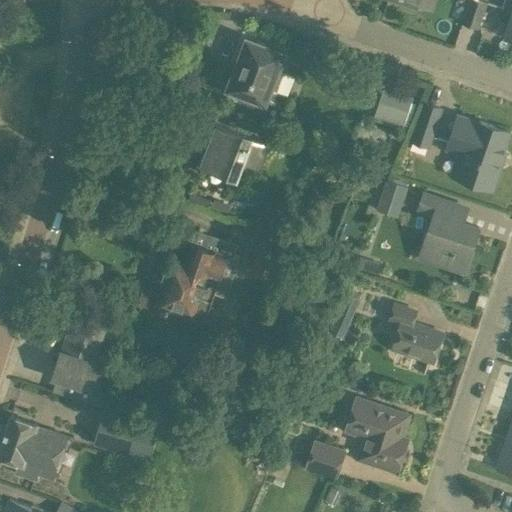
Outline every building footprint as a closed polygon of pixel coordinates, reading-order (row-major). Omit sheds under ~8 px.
[(480,0),(468,0),(468,2),(461,23),(478,28),(487,2),(480,0)] [(511,11),(510,11),(507,22),(499,20),(496,33),(503,34),(501,38),(511,41),(511,11)] [(198,13),(186,13),(186,27),(198,27),(198,13)] [(267,42),(265,46),(247,39),(234,72),(230,70),(225,85),(228,86),(228,88),(264,102),(283,53),(273,49),(275,45),(267,42)] [(413,96),(384,86),(373,119),(402,129),(413,96)] [(424,101),(410,141),(429,147),(442,107),(424,101)] [(491,188),(499,164),(494,162),(498,151),(501,150),(507,131),(478,121),(477,123),(456,116),(445,148),(459,153),(451,175),(491,188)] [(199,166),(235,179),(240,166),(258,173),(269,145),(251,137),(250,139),(214,125),(199,166)] [(345,155),(358,162),(366,147),(353,140),(345,155)] [(398,216),(408,186),(385,178),(375,208),(398,216)] [(207,208),(210,200),(197,194),(198,190),(188,186),(183,199),(207,208)] [(463,272),(477,228),(463,223),(469,205),(423,189),(416,209),(433,214),(418,257),(463,272)] [(277,209),(270,229),(293,238),(300,218),(277,209)] [(170,259),(168,262),(230,284),(240,254),(234,252),(232,256),(227,255),(231,242),(195,230),(184,263),(170,259)] [(251,266),(273,273),(284,242),(262,234),(251,266)] [(310,272),(314,256),(301,252),(296,268),(310,272)] [(379,266),(359,259),(356,266),(377,274),(379,266)] [(226,297),(230,284),(168,262),(154,303),(168,308),(169,305),(205,317),(214,293),(226,297)] [(322,288),(300,282),(296,295),(318,301),(322,288)] [(350,317),(359,298),(347,293),(338,312),(350,317)] [(433,361),(442,332),(412,322),(418,309),(393,300),(387,320),(398,323),(390,346),(433,361)] [(61,350),(52,376),(57,377),(53,390),(100,405),(104,392),(97,390),(105,365),(95,361),(107,324),(97,321),(72,313),(70,321),(62,346),(60,350),(61,350)] [(309,385),(316,387),(318,382),(323,384),(327,373),(314,369),(309,385)] [(356,456),(378,463),(379,461),(396,467),(406,437),(401,435),(408,414),(356,396),(345,427),(363,435),(356,456)] [(103,410),(93,444),(149,460),(159,426),(103,410)] [(11,414),(0,444),(0,456),(17,462),(14,472),(36,480),(38,475),(53,480),(68,434),(36,423),(11,414)] [(314,438),(305,467),(337,478),(346,449),(314,438)] [(511,441),(505,439),(495,468),(511,473),(511,441)] [(333,488),(326,504),(336,508),(342,492),(333,488)] [(78,511),(61,501),(54,511),(50,511),(9,498),(3,511),(78,511)] [(367,503),(363,511),(374,511),(377,507),(367,503)]
